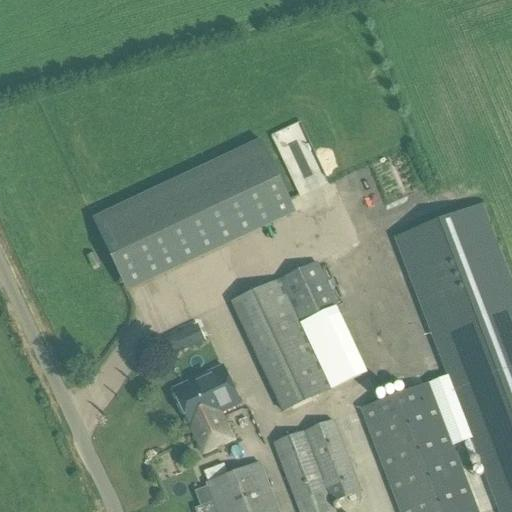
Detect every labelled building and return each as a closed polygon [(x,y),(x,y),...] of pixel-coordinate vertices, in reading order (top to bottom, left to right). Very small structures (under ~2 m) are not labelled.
[(261,149),(98,225),(126,285),(290,208),(261,149)] [(395,248),(446,381),(431,387),(454,448),(469,442),(496,511),(511,511),(511,289),(483,214),(395,248)] [(313,269),(228,307),(277,417),(355,382),(325,316),(333,312),(313,269)] [(199,326),(178,336),(185,353),(207,342),(199,326)] [(226,370),(177,391),(198,439),(200,438),(209,457),(220,451),(211,433),(225,427),(220,417),(243,407),(226,370)] [(431,387),(363,413),(401,511),(478,511),(454,448),(431,387)] [(335,423),(275,446),(300,511),(335,511),(333,506),(362,494),(335,423)] [(171,450),(147,456),(153,478),(177,472),(171,450)] [(280,511),(262,465),(209,486),(219,511),(280,511)]
